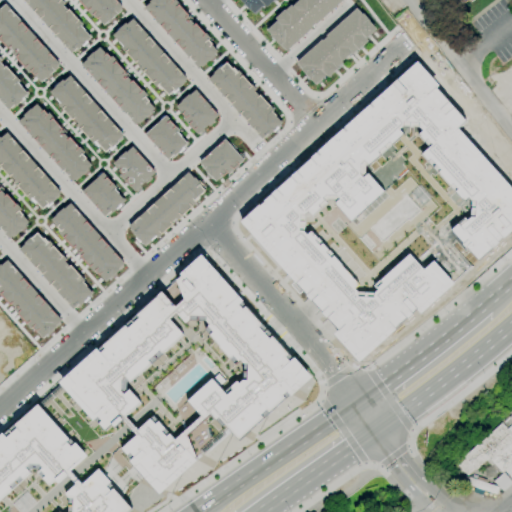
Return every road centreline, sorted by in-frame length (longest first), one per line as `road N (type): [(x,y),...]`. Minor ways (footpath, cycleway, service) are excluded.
road 1 (residential): [(0,407),(315,121)]
road 2 (residential): [(357,403),(207,223)]
road 3 (residential): [(15,0),(169,176)]
road 4 (residential): [(271,161),(127,0)]
road 5 (residential): [(0,114),(143,274)]
road 6 (primary): [(357,403),(195,511)]
road 7 (primary): [(375,431),(511,324)]
road 8 (residential): [(207,0),(315,121)]
road 9 (primary): [(484,305),(357,403)]
road 10 (primary): [(258,511),(375,431)]
road 11 (residential): [(80,334),(0,241)]
